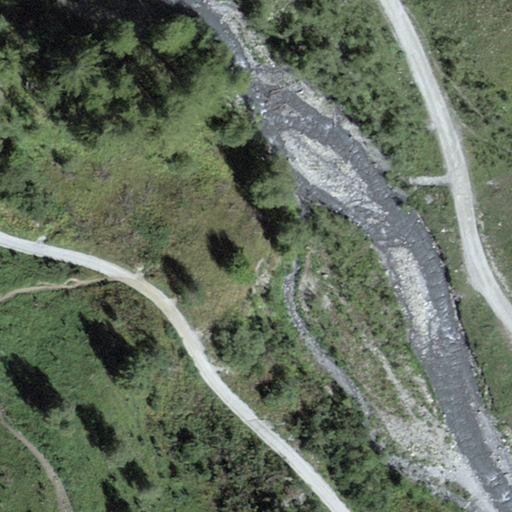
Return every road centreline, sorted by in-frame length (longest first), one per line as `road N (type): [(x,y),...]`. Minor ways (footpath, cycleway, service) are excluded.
road 1 (track): [(511,319),(487,285),(451,145),(390,0)]
road 2 (track): [(124,280),(187,326),(205,372),(234,408),(338,511)]
road 3 (track): [(0,241),(124,280)]
